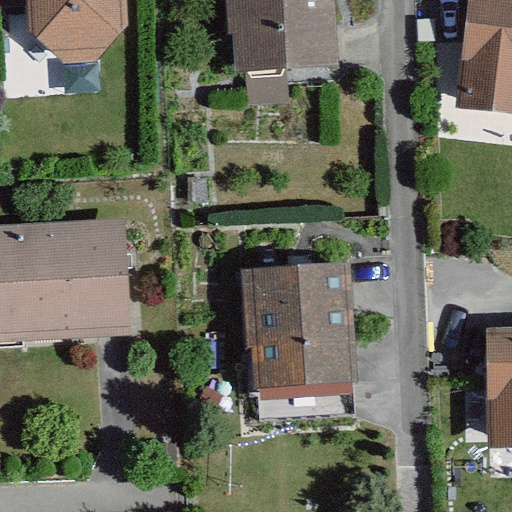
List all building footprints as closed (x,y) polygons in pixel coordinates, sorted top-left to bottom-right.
[(132,46),(129,0),(30,0),(35,53),(68,80),(107,76),(132,46)] [(339,0),(236,0),(232,0),(238,89),(345,82),(339,0)] [(511,13),(474,10),(463,129),(511,133),(511,13)] [(0,356),(136,349),(129,233),(0,240),(0,356)] [(252,405),(360,400),(356,280),(251,285),(252,405)] [(511,346),(493,346),(493,462),(511,462),(511,346)]
